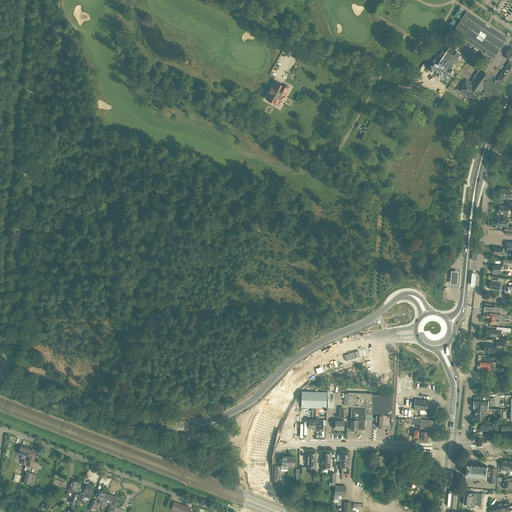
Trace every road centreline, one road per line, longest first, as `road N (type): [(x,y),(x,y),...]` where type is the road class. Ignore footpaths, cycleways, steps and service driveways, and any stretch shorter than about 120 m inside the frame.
road 1 (tertiary): [(412,296),(310,347),(241,406),(197,423),(143,424),(2,378)]
road 2 (unclassified): [(2,378),(39,0)]
road 3 (primary): [(415,328),(329,347),(284,383),(258,433),(260,511)]
road 4 (primary): [(265,511),(259,456),(281,394),(332,352),(395,338)]
road 5 (unclassified): [(221,511),(1,428)]
road 6 (residential): [(454,439),(433,448),(277,444)]
road 7 (unclassified): [(478,297),(494,151)]
road 8 (primary): [(445,344),(463,309),(472,209)]
road 9 (primary): [(472,209),(482,152),(511,91)]
